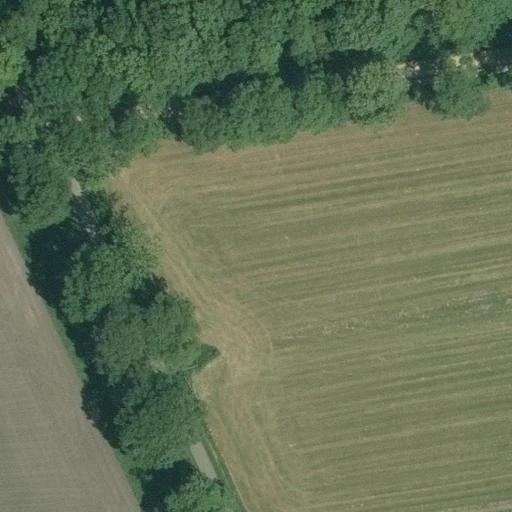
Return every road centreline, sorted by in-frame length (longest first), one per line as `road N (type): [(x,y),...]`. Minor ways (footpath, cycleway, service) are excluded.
road 1 (unclassified): [(222,511),(50,142),(0,53)]
road 2 (track): [(511,57),(44,131)]
